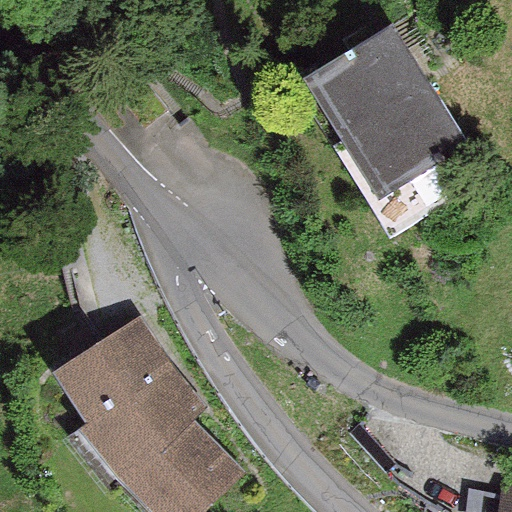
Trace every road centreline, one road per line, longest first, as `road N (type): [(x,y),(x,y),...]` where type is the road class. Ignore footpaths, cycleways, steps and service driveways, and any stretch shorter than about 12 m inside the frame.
road 1 (residential): [(175,222),(312,348),(456,426),(511,431)]
road 2 (residential): [(338,511),(269,440),(216,365),(176,271),(175,222)]
road 3 (residential): [(0,29),(175,222)]
